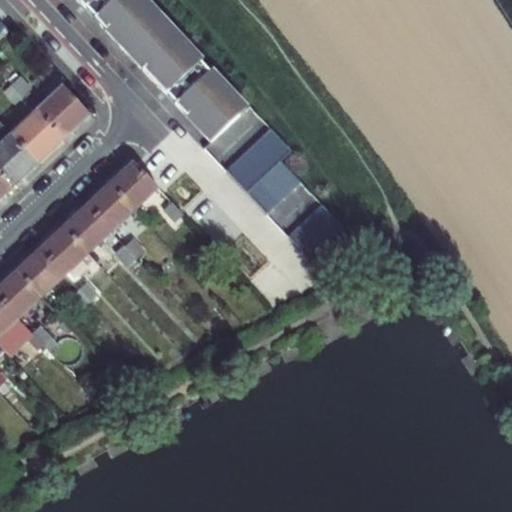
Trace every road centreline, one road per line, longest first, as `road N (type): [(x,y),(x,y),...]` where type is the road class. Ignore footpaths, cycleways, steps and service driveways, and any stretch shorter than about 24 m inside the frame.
road 1 (residential): [(137,109),(293,265)]
road 2 (residential): [(0,243),(137,109)]
road 3 (residential): [(137,109),(35,0)]
